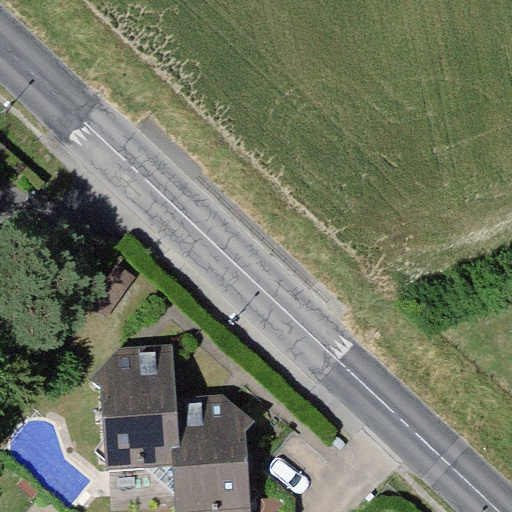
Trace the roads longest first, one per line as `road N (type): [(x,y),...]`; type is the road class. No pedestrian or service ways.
road 1 (tertiary): [(0,47),(500,511)]
road 2 (unknown): [(0,187),(44,228),(61,232),(100,213),(129,166)]
